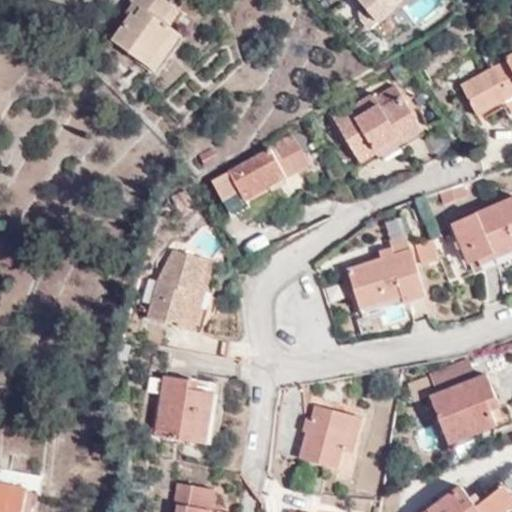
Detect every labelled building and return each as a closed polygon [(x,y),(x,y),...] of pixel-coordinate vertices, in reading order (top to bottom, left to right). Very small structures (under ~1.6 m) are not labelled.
[(162,26),(165,22),(176,7),(166,0),(135,0),(142,5),(134,14),(130,12),(111,38),(130,52),(153,20),(162,26)] [(352,0),(377,29),(408,0),(352,0)] [(176,32),(165,22),(162,26),(153,20),(130,52),(149,67),(176,32)] [(511,120),(511,55),(498,64),(500,69),(456,97),(473,122),(495,109),(504,126),(511,120)] [(375,118),(393,106),(386,96),(367,108),(375,118)] [(413,137),(393,106),(375,118),(367,108),(363,104),(324,128),(353,170),(372,159),(369,155),(389,143),(394,150),(413,137)] [(270,151),(211,186),(230,220),(310,173),(290,139),(270,151)] [(375,163),(394,150),(389,143),(369,155),(372,159),(375,163)] [(206,150),(186,163),(198,176),(216,163),(206,150)] [(474,215),(468,197),(443,206),(450,223),(474,215)] [(511,262),(511,210),(451,236),(467,273),(492,264),(495,270),(511,262)] [(386,222),(391,239),(404,236),(400,219),(386,222)] [(434,241),(418,246),(424,265),(439,260),(434,241)] [(393,265),(412,261),(407,244),(389,249),(393,265)] [(194,303),(206,267),(177,254),(162,284),(152,321),(185,332),(188,316),(194,303)] [(427,303),(412,261),(393,265),(353,280),(365,315),(406,302),(410,310),(427,303)] [(439,398),(476,385),(470,368),(433,380),(439,398)] [(158,434),(196,441),(201,410),(214,410),(217,390),(194,386),(194,379),(169,375),(158,434)] [(489,382),(476,385),(439,398),(433,401),(446,439),(471,430),(476,441),(496,434),(488,408),(497,404),(489,382)] [(201,410),(196,441),(209,443),(214,410),(201,410)] [(360,420),(314,411),(310,427),(316,427),(315,438),(309,437),(304,462),(342,469),(346,451),(356,452),(360,420)] [(450,450),(476,441),(471,430),(446,439),(450,450)] [(511,471),(501,481),(511,493),(511,471)] [(211,511),(208,511),(211,492),(178,485),(174,505),(181,506),(180,511),(211,511)] [(475,511),(462,493),(436,511),(511,511),(511,502),(500,487),(485,498),(490,505),(480,511),(475,511)] [(23,511),(27,497),(0,491),(0,511),(23,511)]
